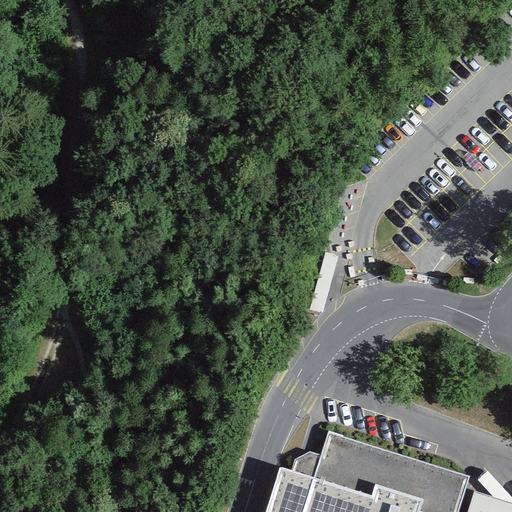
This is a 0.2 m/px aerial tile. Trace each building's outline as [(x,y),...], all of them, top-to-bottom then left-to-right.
[(511,55),(511,16),(492,35),(511,55)] [(472,97),(497,74),(475,51),(450,73),(472,97)] [(423,109),(438,126),(459,108),(444,91),(423,109)] [(511,109),(473,146),(495,169),(511,152),(511,109)] [(428,249),(452,227),(432,207),(409,229),(428,249)] [(459,511),(471,479),(330,430),(316,481),(287,472),(274,511),(459,511)] [(511,511),(511,503),(476,493),(469,511),(511,511)]
